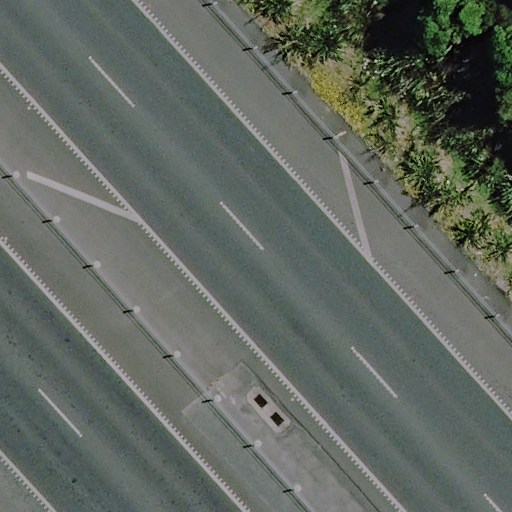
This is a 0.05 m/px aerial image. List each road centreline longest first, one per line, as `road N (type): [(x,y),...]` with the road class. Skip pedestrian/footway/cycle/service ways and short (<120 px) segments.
road 1 (motorway): [(31,0),(493,511)]
road 2 (motorway): [(146,511),(0,346)]
